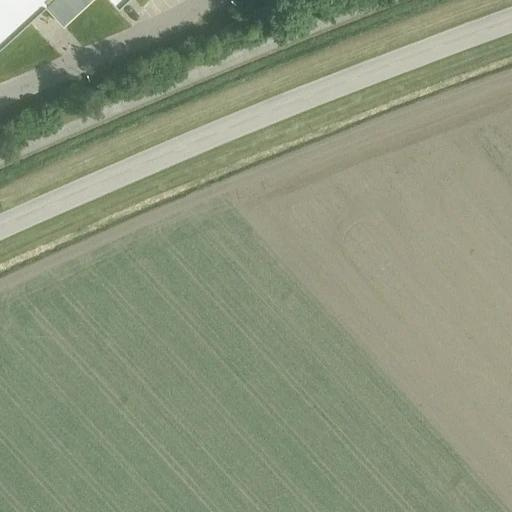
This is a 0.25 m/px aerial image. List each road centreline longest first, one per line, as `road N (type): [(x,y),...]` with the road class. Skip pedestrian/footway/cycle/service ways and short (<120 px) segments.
road 1 (tertiary): [(0,228),(204,137),(511,21)]
road 2 (unclassified): [(0,94),(201,0)]
